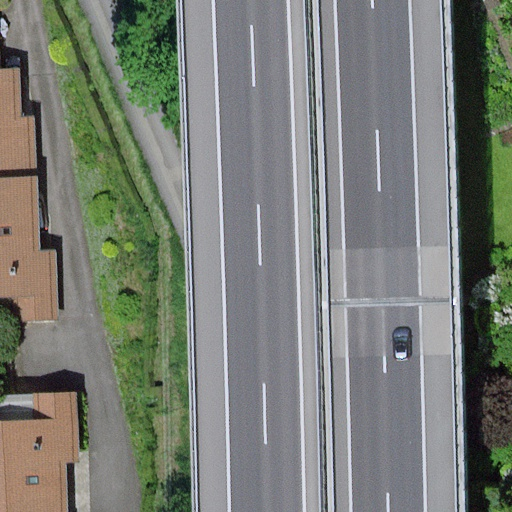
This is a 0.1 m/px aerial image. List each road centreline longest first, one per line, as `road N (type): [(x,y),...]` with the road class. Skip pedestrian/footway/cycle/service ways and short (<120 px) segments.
road 1 (residential): [(282,511),(227,298),(102,0)]
road 2 (motorway): [(248,0),(264,511)]
road 3 (motorway): [(391,511),(376,0)]
